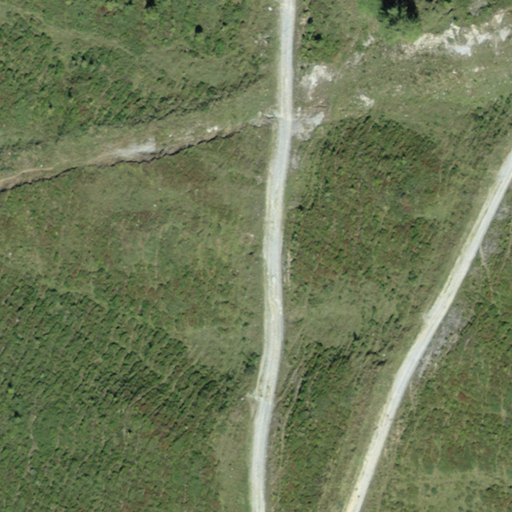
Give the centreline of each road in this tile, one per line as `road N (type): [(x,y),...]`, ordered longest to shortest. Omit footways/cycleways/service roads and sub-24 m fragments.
road 1 (track): [(266,511),(260,100),(272,0)]
road 2 (track): [(511,136),(406,386),(339,511)]
